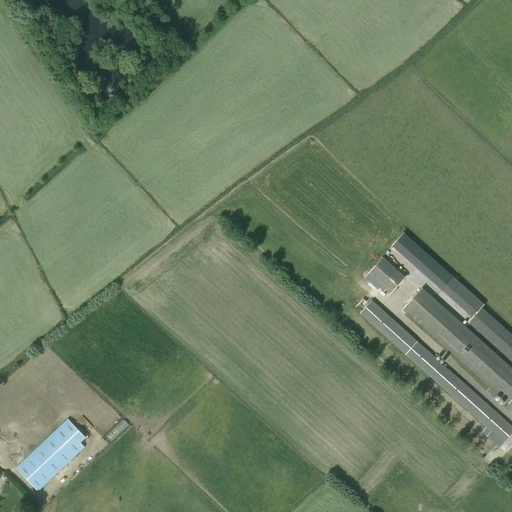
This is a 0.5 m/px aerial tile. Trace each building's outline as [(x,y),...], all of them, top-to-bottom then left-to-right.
[(383,257),(370,272),(392,292),(405,277),(383,257)] [(421,290),(404,309),(509,403),(511,399),(511,367),(465,326),(426,291),(429,288),(422,282),(417,287),(421,290)] [(511,427),(380,309),(368,323),(491,431),(487,436),(499,448),(511,433),(511,427)] [(61,423),(15,468),(37,492),(85,447),(61,423)] [(0,439),(0,464),(1,464),(9,443),(0,439)] [(8,453),(3,465),(14,468),(18,457),(8,453)]
